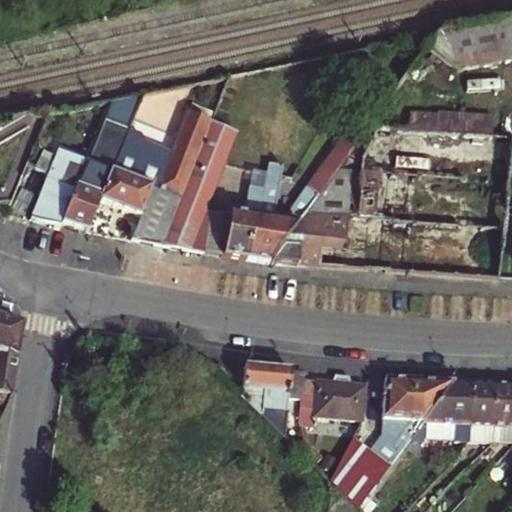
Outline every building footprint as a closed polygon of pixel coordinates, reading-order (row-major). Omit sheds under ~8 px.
[(511,23),(437,39),(427,53),(458,75),(511,63),(511,23)] [(99,204),(133,119),(141,99),(106,106),(47,225),(61,228),(62,225),(88,234),(99,204)] [(410,111),(410,129),(490,130),(490,112),(410,111)] [(162,246),(213,125),(187,114),(177,137),(133,119),(99,204),(141,221),(132,241),(162,246)] [(237,135),(213,125),(162,246),(224,256),(231,218),(244,220),(249,192),(263,194),(266,176),(224,169),(237,135)] [(341,142),(333,154),(345,162),(354,151),(341,142)] [(277,196),(272,225),(260,223),(256,244),(246,242),(243,259),(269,264),(282,246),(345,162),(333,154),(304,194),(289,183),(279,182),(278,190),(277,196)] [(263,194),(249,192),(244,220),(231,218),(224,256),(243,259),(246,242),(256,244),(260,223),(272,225),(277,196),(270,194),(271,189),(278,190),(279,182),(282,169),(268,167),(266,176),(263,194)] [(302,250),(282,246),(269,264),(300,268),(302,250)] [(344,269),(343,284),(472,298),(475,276),(400,268),(399,275),(344,269)] [(33,333),(3,323),(0,331),(0,352),(8,356),(5,380),(0,379),(0,391),(2,392),(1,399),(21,402),(28,363),(33,333)] [(303,457),(300,439),(285,425),(287,401),(301,403),(303,382),(304,374),(245,368),(243,399),(303,457)] [(314,419),(361,424),(366,387),(350,386),(350,377),(335,376),(333,384),(303,382),(301,403),(299,428),(313,430),(314,419)] [(390,446),(409,422),(411,381),(383,380),(381,436),(370,453),(342,494),(359,510),(400,454),(390,446)] [(422,424),(452,383),(411,381),(409,422),(390,446),(400,454),(422,424)] [(422,442),(467,444),(470,384),(452,383),(422,424),(422,442)] [(491,445),(493,385),(470,384),(467,444),(491,445)] [(511,386),(493,385),(491,445),(511,445),(511,386)] [(303,457),(314,467),(321,459),(300,439),(303,457)] [(330,482),(342,494),(370,453),(352,442),(330,482)]
